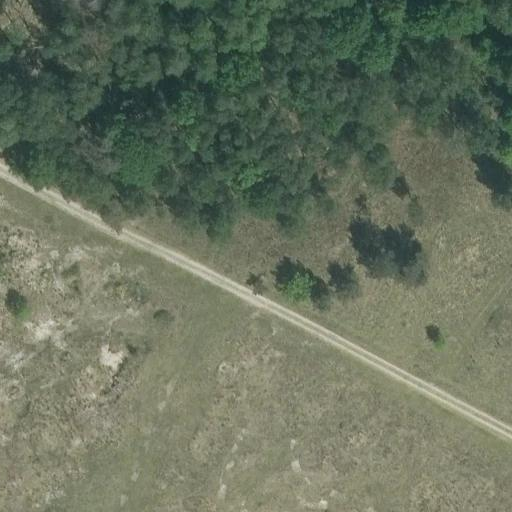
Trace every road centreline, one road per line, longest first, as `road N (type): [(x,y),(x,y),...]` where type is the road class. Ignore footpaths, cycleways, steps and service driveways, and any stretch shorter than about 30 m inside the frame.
road 1 (unknown): [(511,485),(165,289),(0,209)]
road 2 (track): [(511,430),(4,164)]
